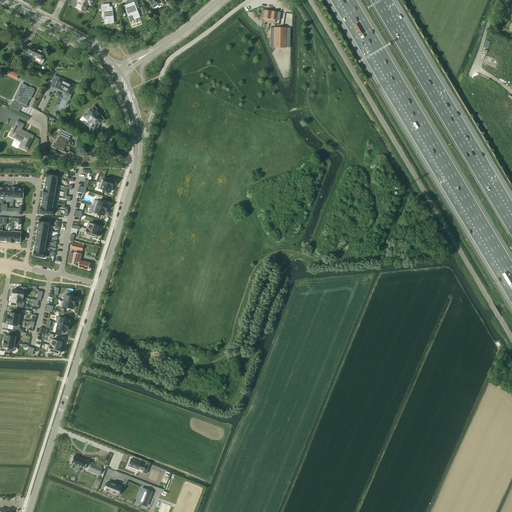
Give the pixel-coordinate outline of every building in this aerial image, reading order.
[(80,0),(76,8),(78,8),(78,9),(79,10),(80,11),(81,11),(82,11),(83,11),(85,12),(85,11),(88,4),(91,6),(93,0),(80,0)] [(161,2),(163,0),(147,0),(148,2),(149,2),(153,8),(161,2)] [(134,3),(125,6),(128,16),(133,14),(134,19),(139,17),(136,10),(134,3)] [(109,5),(102,5),(103,19),(108,19),(108,24),(114,23),(112,8),(109,8),(109,5)] [(262,10),(261,18),(279,20),(280,12),(264,10),(262,10)] [(274,33),(274,48),(286,48),(286,33),(286,28),(274,28),(274,33)] [(23,47),(21,52),(26,55),(27,53),(30,54),(41,60),(44,53),(30,46),(29,49),(23,47)] [(211,59),(207,68),(222,73),(226,64),(223,63),(223,62),(224,63),(226,58),(218,55),(217,60),(217,61),(211,59)] [(75,85),(68,82),(68,83),(59,79),(60,78),(54,75),(49,86),(55,89),(55,88),(70,95),(75,85)] [(26,105),(31,97),(35,91),(25,86),(18,101),(17,100),(15,103),(12,102),(11,103),(10,107),(19,112),(21,106),(26,109),(27,106),(26,105)] [(101,122),(104,120),(101,116),(102,116),(100,113),(99,113),(97,111),(97,110),(96,106),(94,106),(90,109),(89,108),(90,108),(89,108),(84,110),(85,113),(83,116),(87,120),(87,121),(87,122),(88,123),(89,123),(90,123),(92,124),(89,128),(90,129),(88,133),(95,136),(95,137),(98,125),(98,124),(100,122),(101,122)] [(26,150),(33,136),(20,130),(23,124),(17,122),(10,136),(23,142),(22,144),(19,143),(16,148),(22,151),(23,149),(26,150)] [(63,149),(68,140),(68,141),(72,134),(62,129),(55,144),(54,144),(52,147),(63,152),(64,149),(63,149)] [(47,171),(46,177),(59,179),(58,179),(59,173),(47,171)] [(46,177),(45,183),(58,185),(59,179),(46,177)] [(102,177),(100,182),(112,187),(112,186),(113,186),(115,182),(114,182),(114,181),(102,177)] [(100,182),(98,188),(110,192),(110,191),(111,191),(112,188),(111,187),(112,187),(100,182)] [(44,189),(57,191),(58,185),(45,183),(44,189)] [(5,187),(4,197),(14,198),(14,188),(14,187),(11,187),(11,188),(5,187)] [(14,188),(14,198),(23,198),(24,188),(18,188),(14,188)] [(44,189),(43,195),(56,197),(57,191),(44,189)] [(43,195),(42,201),(55,203),(56,197),(43,195)] [(96,200),(94,206),(106,210),(107,206),(108,204),(96,200)] [(41,206),(41,207),(54,209),(55,203),(42,201),(41,206)] [(94,206),(92,211),(104,216),(106,210),(94,206)] [(41,207),(40,213),(53,215),(54,209),(41,207)] [(85,228),(97,232),(97,231),(98,232),(99,228),(98,228),(99,227),(88,223),(86,228),(85,228)] [(83,233),(83,234),(85,235),(84,238),(90,240),(91,237),(95,238),(96,237),(97,237),(98,233),(97,233),(97,232),(85,228),(83,233)] [(2,230),(2,241),(7,242),(11,242),(12,231),(11,231),(11,232),(2,231),(3,230),(2,230)] [(12,231),(11,242),(15,243),(15,242),(20,242),(21,231),(12,231)] [(74,253),(71,264),(79,265),(78,268),(80,268),(87,270),(88,269),(89,268),(88,267),(89,263),(80,261),(81,254),(74,253)] [(12,290),(11,294),(12,294),(12,295),(25,298),(27,288),(20,287),(20,291),(13,289),(13,291),(12,290)] [(65,294),(63,300),(74,303),(76,299),(75,299),(76,297),(72,296),(73,293),(67,291),(66,295),(65,294)] [(11,296),(11,300),(12,300),(11,301),(17,302),(17,306),(23,307),(25,298),(12,295),(12,296),(11,296)] [(63,300),(61,306),(72,309),(74,303),(74,304),(74,303),(63,300)] [(8,315),(7,318),(21,320),(23,310),(16,309),(15,313),(9,312),(9,315),(8,315)] [(57,317),(56,322),(69,326),(69,323),(68,323),(69,320),(57,317)] [(7,318),(7,321),(8,321),(7,324),(13,325),(13,329),(19,330),(21,320),(7,318)] [(56,329),(55,333),(62,335),(63,331),(66,332),(67,329),(68,329),(69,326),(56,322),(55,323),(58,323),(56,329)] [(4,340),(4,341),(17,343),(14,342),(15,337),(18,337),(18,334),(12,333),(11,336),(5,335),(4,340)] [(48,344),(48,345),(61,348),(60,348),(62,342),(51,339),(49,345),(48,344)] [(4,341),(3,345),(4,345),(3,347),(7,347),(7,351),(13,352),(13,348),(16,349),(17,343),(4,341)] [(48,345),(46,350),(47,351),(47,352),(51,353),(51,352),(59,354),(59,353),(60,353),(61,349),(60,349),(61,348),(48,345)] [(74,455),(71,463),(85,469),(88,461),(74,455)] [(131,459),(128,466),(136,469),(138,469),(143,471),(143,472),(146,474),(149,464),(150,463),(147,461),(146,463),(145,465),(140,463),(141,462),(136,461),(131,459)] [(91,464),(88,470),(99,475),(102,468),(91,464)] [(107,483),(104,489),(116,494),(119,486),(121,487),(121,486),(109,482),(108,483),(107,483)] [(142,488),(137,502),(146,506),(151,492),(142,488)]
